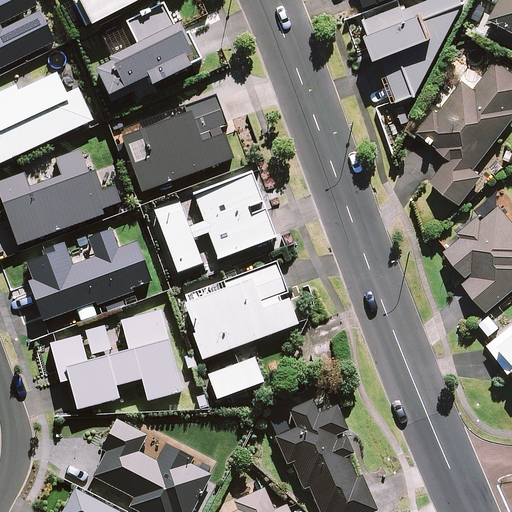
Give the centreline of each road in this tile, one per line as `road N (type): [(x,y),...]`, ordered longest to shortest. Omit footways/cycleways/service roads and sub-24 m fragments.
road 1 (tertiary): [(460,499),(272,0)]
road 2 (residential): [(0,502),(14,463),(0,370)]
